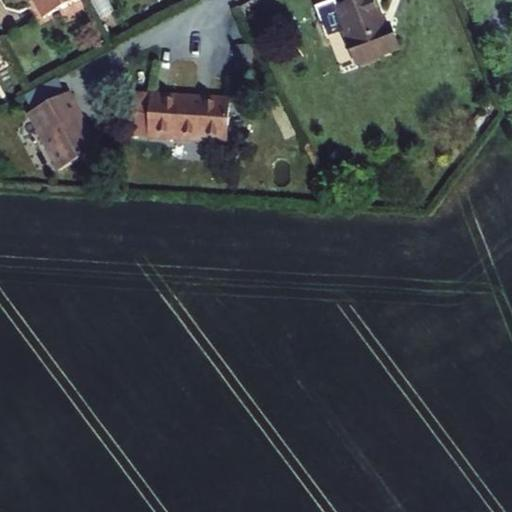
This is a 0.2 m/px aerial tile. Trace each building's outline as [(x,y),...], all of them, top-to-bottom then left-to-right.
[(32,0),(43,19),(78,0),(32,0)] [(378,56),(397,49),(389,26),(383,28),(371,0),(355,0),(335,7),(356,64),(359,63),(378,56)] [(380,60),(378,56),(359,63),(360,67),(380,60)] [(227,144),(230,103),(193,101),(193,98),(129,93),(126,137),(227,144)] [(58,172),(98,151),(86,128),(83,129),(77,119),(81,117),(68,94),(28,115),(58,172)]
